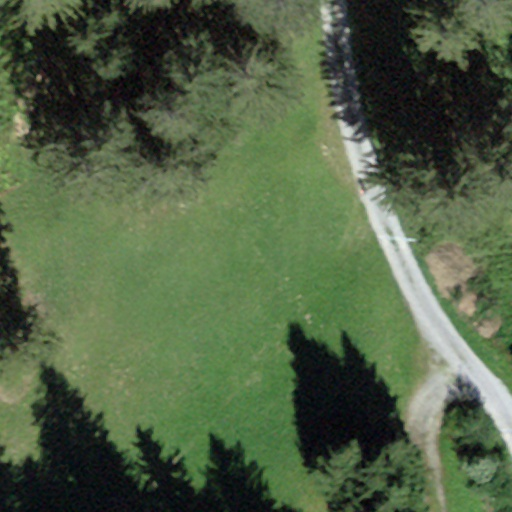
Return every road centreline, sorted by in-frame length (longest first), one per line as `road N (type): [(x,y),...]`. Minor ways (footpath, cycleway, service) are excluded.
road 1 (track): [(340,0),(353,133),(393,246),(454,345),(453,384)]
road 2 (track): [(430,511),(419,431),(431,397),(453,384)]
